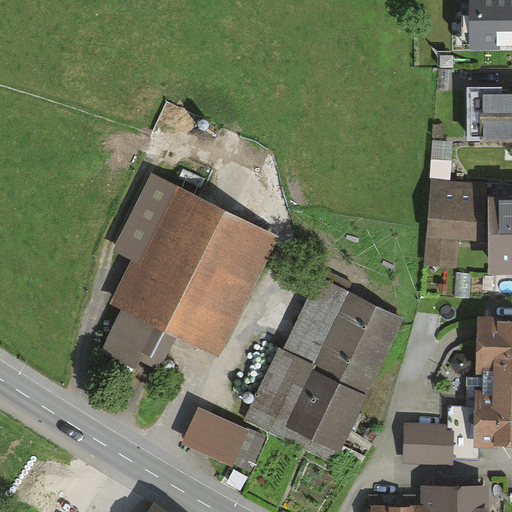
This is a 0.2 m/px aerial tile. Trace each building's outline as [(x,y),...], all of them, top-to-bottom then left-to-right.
[(511,0),(482,1),(483,46),(511,45),(511,0)] [(464,2),(443,2),(443,34),(464,34),(464,2)] [(511,93),(474,93),(473,135),(511,135),(511,93)] [(265,239),(147,185),(117,251),(135,260),(113,308),(119,310),(100,350),(144,370),(162,330),(213,353),(265,239)] [(511,267),(511,197),(487,198),(489,268),(511,267)] [(397,318),(311,280),(255,408),(341,445),(397,318)] [(511,317),(470,318),(470,373),(477,373),(477,394),(470,394),(470,442),(511,442),(511,317)] [(240,430),(193,410),(180,441),(227,462),(240,430)] [(445,430),(398,429),(398,461),(445,461),(445,430)] [(490,511),(491,489),(419,488),(419,509),(367,508),(367,511),(490,511)]
